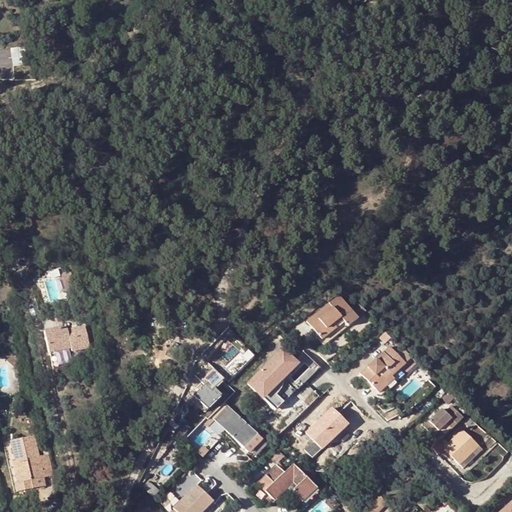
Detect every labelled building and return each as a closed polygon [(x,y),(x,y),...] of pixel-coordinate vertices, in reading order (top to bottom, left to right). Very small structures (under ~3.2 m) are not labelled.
[(357,318),(338,295),(306,321),(321,339),(335,328),(343,322),(347,326),(357,318)] [(343,322),(335,328),(321,339),(324,344),(347,326),(343,322)] [(75,350),(76,353),(94,348),(89,327),(70,332),(65,333),(64,329),(48,333),(53,355),(75,350)] [(379,336),(368,347),(375,353),(386,343),(379,336)] [(362,376),(374,389),(380,395),(403,373),(398,367),(403,362),(395,352),(388,345),(366,366),(369,369),(362,376)] [(402,346),(395,352),(403,362),(398,367),(403,373),(417,360),(402,346)] [(283,379),(281,377),(296,362),(284,350),(267,368),(249,386),(273,409),(291,391),(293,389),(283,379)] [(4,355),(4,358),(14,366),(18,366),(16,355),(4,355)] [(298,365),(296,362),(281,377),(283,379),(298,365)] [(186,393),(203,407),(217,391),(211,386),(220,376),(209,367),(186,393)] [(293,389),(291,391),(273,409),(275,411),(293,393),(295,391),(293,389)] [(453,395),(447,389),(439,395),(446,402),(453,395)] [(261,439),(256,434),(227,405),(213,418),(243,448),(247,452),(261,439)] [(431,436),(429,438),(435,443),(442,436),(462,417),(450,405),(444,411),(441,408),(422,427),(431,436)] [(468,416),(464,420),(463,421),(470,428),(475,423),(468,416)] [(458,464),(477,445),(463,429),(449,443),(442,436),(435,443),(431,447),(441,458),(442,457),(447,453),(458,464)] [(34,436),(11,441),(15,462),(13,462),(18,483),(15,484),(17,492),(33,489),(31,480),(44,478),(42,471),(52,469),(49,454),(39,457),(34,436)] [(289,447),(283,440),(279,443),(286,450),(289,447)] [(482,450),(477,445),(458,464),(463,469),(482,450)] [(257,483),(273,499),(275,501),(285,491),(289,495),(291,493),(292,494),(302,503),(304,505),(318,491),(316,489),(307,479),(314,472),(306,464),(299,471),(292,464),(283,472),(276,464),(257,483)] [(193,479),(171,503),(180,511),(193,511),(210,495),(193,479)] [(326,483),(321,489),(323,491),(324,492),(329,487),(326,483)] [(355,511),(356,511),(377,511),(387,503),(375,491),(355,511)] [(511,511),(511,499),(498,511),(511,511)]
